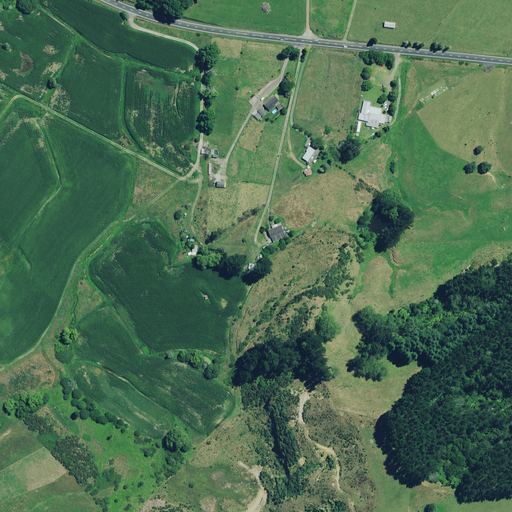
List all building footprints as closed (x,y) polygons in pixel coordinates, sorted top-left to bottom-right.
[(263,105),(269,112),(276,106),(275,104),(278,101),(273,96),(266,102),(263,105)] [(370,102),(363,101),(360,114),(359,113),(358,119),(367,121),(366,126),(377,128),(378,123),(384,124),(385,116),(380,114),(381,109),(369,106),(370,102)] [(266,114),(261,108),(257,111),(262,117),(266,114)] [(314,151),(308,147),(306,151),(302,158),(307,162),(314,151)] [(210,162),(210,157),(209,157),(208,165),(215,165),(215,166),(217,166),(217,165),(219,165),(219,162),(210,162)] [(287,236),(286,232),(283,233),(280,225),(277,227),(276,224),(271,226),(272,228),(267,231),(269,237),(270,237),(273,242),(287,236)]
